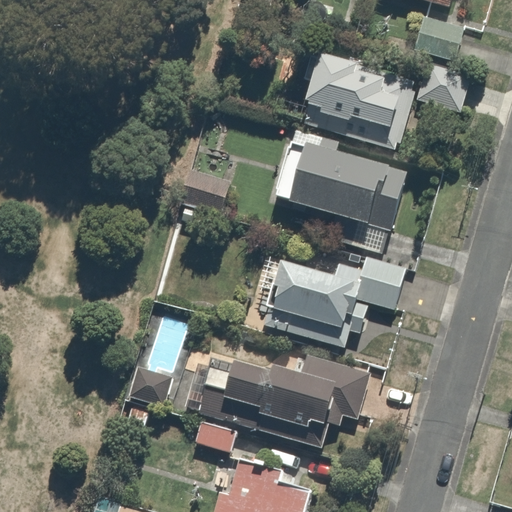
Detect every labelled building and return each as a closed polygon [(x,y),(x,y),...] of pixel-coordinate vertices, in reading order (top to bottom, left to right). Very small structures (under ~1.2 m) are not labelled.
[(302,49),(286,104),(305,109),(300,125),(389,151),(410,80),(302,49)] [(470,74),(425,62),(415,101),(460,113),(470,74)] [(216,215),(234,155),(222,152),(230,124),(208,118),(194,166),(178,161),(166,200),(216,215)] [(334,149),(337,140),(284,124),(262,196),(382,233),(402,170),(334,149)] [(355,264),(316,251),(311,267),(264,252),(246,305),(258,309),(254,323),(336,350),(343,331),(350,334),(361,299),(394,310),(408,268),(359,252),(355,264)] [(313,454),(323,424),(333,427),(336,417),(350,421),(366,372),(293,348),(286,372),(259,363),(256,371),(206,355),(187,413),(195,416),(233,428),(313,454)] [(175,378),(138,362),(124,393),(162,410),(175,378)] [(226,449),(233,428),(195,416),(186,443),(224,455),(226,449)] [(279,466),(226,449),(224,455),(206,511),(301,511),(308,493),(274,482),(279,466)] [(113,511),(143,511),(117,503),(113,511)]
